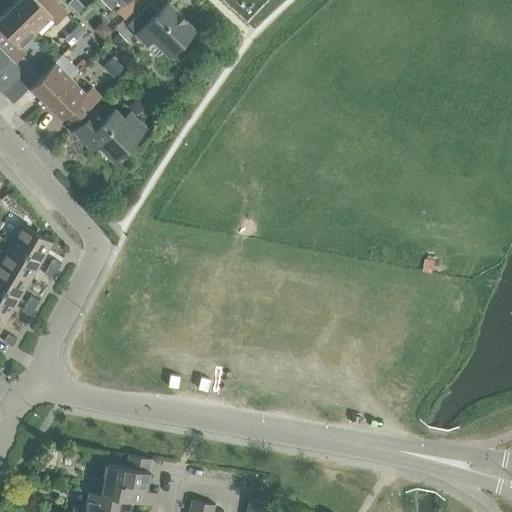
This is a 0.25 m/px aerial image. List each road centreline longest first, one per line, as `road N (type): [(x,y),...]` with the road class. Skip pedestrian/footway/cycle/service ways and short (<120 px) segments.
road 1 (unclassified): [(398,451),(59,392),(34,380)]
road 2 (residential): [(34,380),(93,249),(0,131)]
road 3 (unclassified): [(398,451),(415,463),(511,489)]
